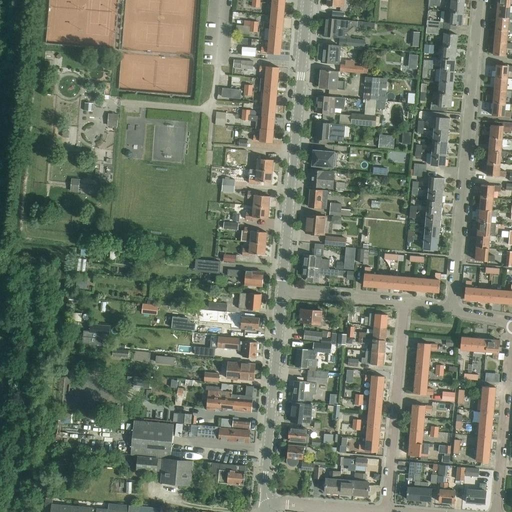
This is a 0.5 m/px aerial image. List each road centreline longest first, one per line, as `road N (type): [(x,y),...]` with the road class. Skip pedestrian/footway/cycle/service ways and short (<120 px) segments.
road 1 (residential): [(453,311),(478,0)]
road 2 (tertiary): [(281,291),(308,0)]
road 3 (tertiary): [(270,504),(265,475),(281,291)]
road 4 (residential): [(385,511),(402,301)]
road 5 (residential): [(494,511),(511,334)]
road 6 (residential): [(208,163),(221,0)]
road 7 (residential): [(402,301),(281,291)]
